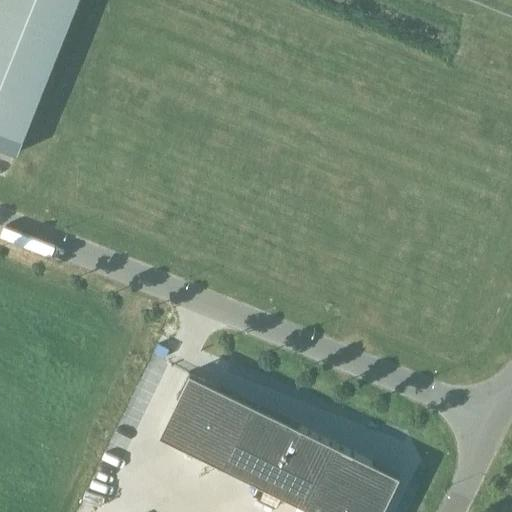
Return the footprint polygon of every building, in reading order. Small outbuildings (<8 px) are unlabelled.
[(0,0),(0,147),(15,153),(75,0),(0,0)] [(45,315),(9,387),(85,424),(121,352),(45,315)] [(221,464),(251,402),(189,372),(158,433),(221,464)] [(336,444),(251,402),(221,464),(306,506),(336,445),(336,444)] [(379,511),(398,474),(336,444),(336,445),(306,506),(302,511),(379,511)]
